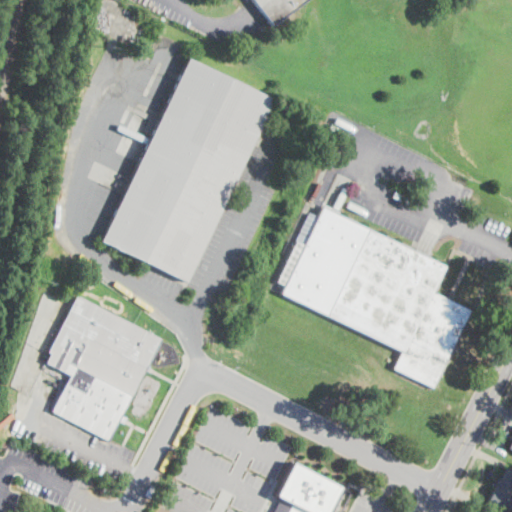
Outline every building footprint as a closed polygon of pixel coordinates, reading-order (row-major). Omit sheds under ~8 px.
[(304,0),(290,11),(271,25),(251,0),(304,0)] [(263,119),(185,282),(99,241),(187,58),(261,94),(273,99),(263,119)] [(343,215),(429,257),(444,264),(431,292),(469,311),(432,387),(393,368),(401,351),(281,293),(284,286),(276,282),(295,241),(303,245),(322,204),(343,215)] [(119,420),(108,441),(52,412),(70,375),(45,363),(50,353),(46,352),(74,296),(160,339),(119,420)] [(287,511),(291,504),(275,496),(292,462),(340,487),(327,511),(287,511)] [(511,471),(511,492),(509,497),(511,498),(504,511),(486,501),(493,489),(492,488),(498,478),(499,479),(506,468),(511,471)]
